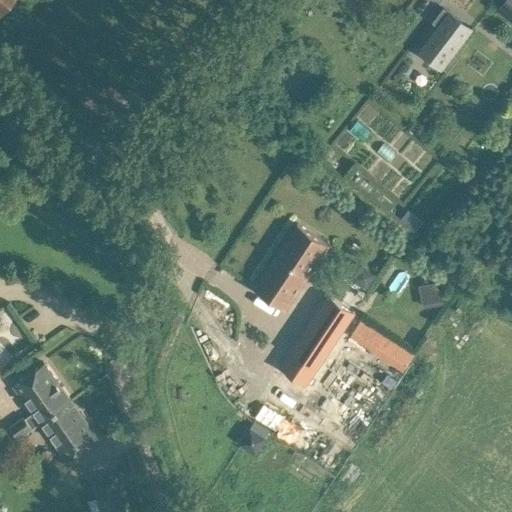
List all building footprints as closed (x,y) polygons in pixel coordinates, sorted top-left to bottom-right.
[(0,0),(0,13),(10,1),(11,0),(0,0)] [(511,0),(505,0),(503,3),(498,9),(490,21),(495,24),(503,12),(511,19),(511,0)] [(472,29),(445,8),(434,23),(437,26),(419,50),(448,72),(458,59),(459,57),(454,53),(472,29)] [(329,243),(314,233),(297,222),(254,287),(285,308),(329,243)] [(328,293),(290,350),(279,367),(305,384),(355,311),(328,293)] [(363,317),(351,335),(403,370),(415,353),(363,317)] [(17,438),(40,422),(71,400),(44,362),(13,384),(35,414),(27,420),(24,416),(9,426),(17,438)] [(40,422),(67,460),(98,437),(71,400),(40,422)] [(251,429),(240,445),(255,456),(266,439),(251,429)] [(98,493),(97,494),(102,511),(131,511),(120,473),(115,474),(116,476),(119,475),(123,491),(100,498),(98,493)]
